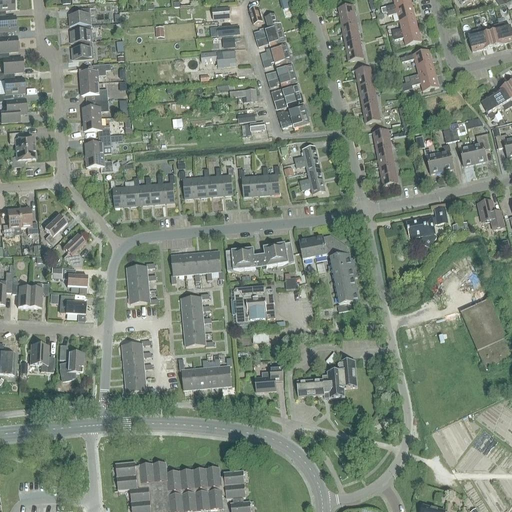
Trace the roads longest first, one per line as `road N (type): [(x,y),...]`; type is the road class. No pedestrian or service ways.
road 1 (unclassified): [(380,482),(398,459),(408,422),(364,211)]
road 2 (tertiary): [(321,502),(304,462),(265,436),(104,424)]
road 3 (unclassified): [(121,249),(149,236),(364,211)]
road 4 (residential): [(345,132),(278,135),(245,13),(249,0)]
road 5 (residential): [(62,183),(53,56),(40,41),(37,0)]
road 6 (residential): [(511,180),(364,211)]
road 7 (unclassified): [(345,132),(307,0)]
road 8 (residential): [(511,56),(463,69),(451,64),(434,0)]
